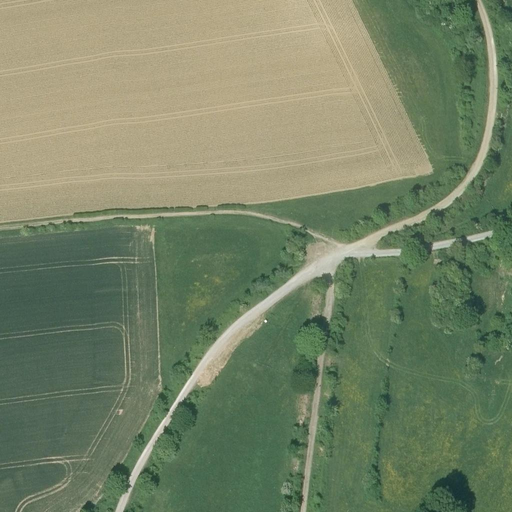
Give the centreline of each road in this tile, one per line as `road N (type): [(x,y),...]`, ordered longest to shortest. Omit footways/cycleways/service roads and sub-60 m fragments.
road 1 (track): [(118,511),(151,442),(208,356),(326,257)]
road 2 (track): [(346,245),(432,208),(478,158),(493,67),(476,0)]
road 3 (track): [(0,223),(202,208),(298,223)]
road 4 (track): [(326,257),(331,279),(301,511)]
road 5 (track): [(346,245),(388,249),(511,226)]
